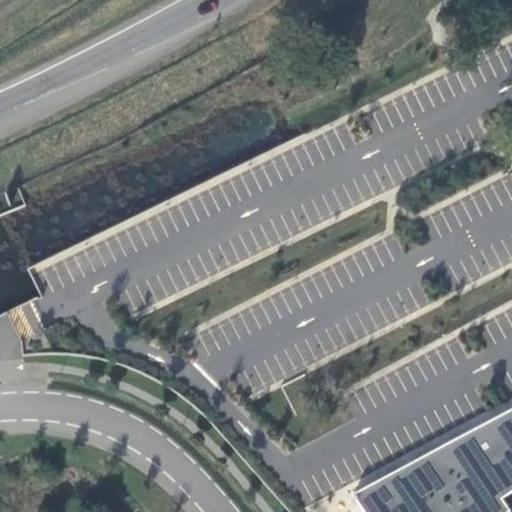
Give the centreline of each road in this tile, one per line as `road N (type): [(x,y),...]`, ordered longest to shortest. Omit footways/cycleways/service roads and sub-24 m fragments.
road 1 (unclassified): [(0,414),(50,411),(124,432),(177,466),(217,511)]
road 2 (trunk): [(0,102),(205,0)]
